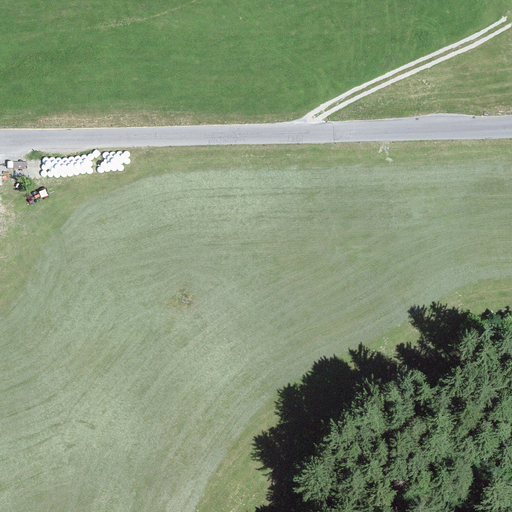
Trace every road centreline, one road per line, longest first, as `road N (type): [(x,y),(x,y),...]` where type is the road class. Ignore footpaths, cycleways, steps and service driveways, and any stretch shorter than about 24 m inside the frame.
road 1 (tertiary): [(0,139),(511,125)]
road 2 (track): [(511,18),(278,133)]
